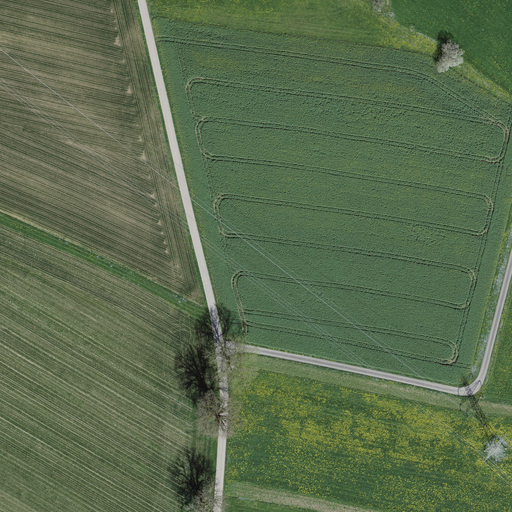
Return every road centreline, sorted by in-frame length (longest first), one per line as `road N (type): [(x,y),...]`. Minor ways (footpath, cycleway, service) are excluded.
road 1 (unclassified): [(141,0),(219,342),(217,511)]
road 2 (track): [(511,256),(470,392),(219,342)]
